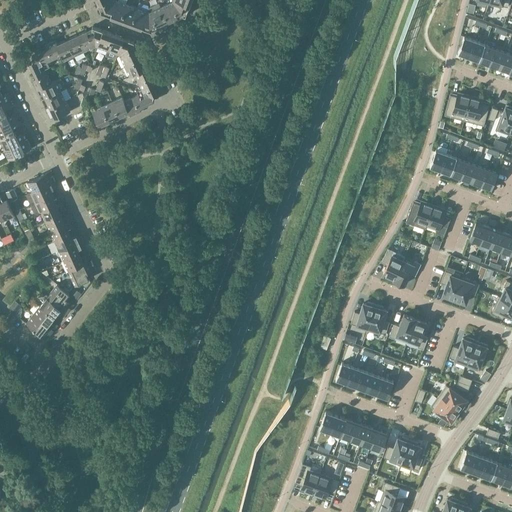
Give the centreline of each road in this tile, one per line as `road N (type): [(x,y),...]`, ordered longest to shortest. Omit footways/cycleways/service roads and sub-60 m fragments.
road 1 (primary): [(171,511),(361,0)]
road 2 (primary): [(319,0),(131,511)]
road 3 (residential): [(46,361),(106,277),(55,157)]
road 4 (residential): [(370,284),(511,337)]
road 5 (residential): [(55,157),(180,94)]
road 6 (residential): [(329,393),(455,440)]
road 7 (residential): [(55,157),(3,38)]
